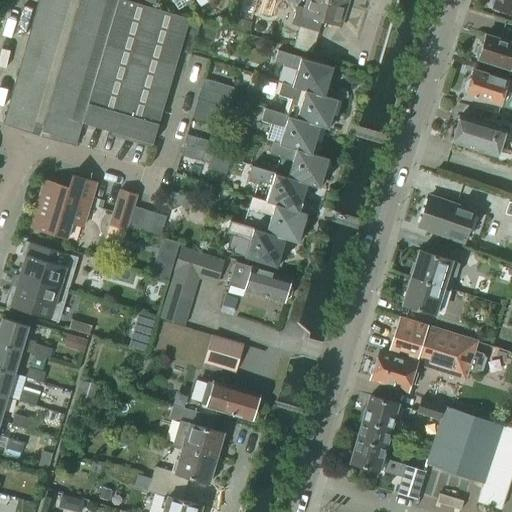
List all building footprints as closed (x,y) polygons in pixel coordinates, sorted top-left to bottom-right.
[(41,0),(4,123),(75,145),(82,121),(107,38),(118,0),(41,0)] [(118,0),(107,38),(82,121),(152,143),(189,19),(127,0),(118,0)] [(172,0),(178,9),(184,4),(190,0),(172,0)] [(345,5),(328,0),(306,0),(304,8),(296,5),(291,24),(318,32),(321,21),(339,26),(345,5)] [(511,0),(496,0),(494,7),(511,12),(511,0)] [(249,33),(252,22),(236,17),(233,28),(249,33)] [(190,55),(200,21),(190,19),(180,52),(190,55)] [(510,69),(511,61),(511,41),(485,33),(477,59),(510,69)] [(279,82),(336,99),(337,98),(324,95),(333,66),(277,50),(273,62),(284,65),(279,82)] [(465,80),(463,88),(466,94),(499,104),(504,89),(509,91),(511,91),(511,79),(511,80),(473,69),(471,77),(465,80)] [(199,88),(230,98),(233,88),(202,79),(199,88)] [(264,108),(328,127),(336,99),(279,82),(281,83),(277,94),(288,97),(284,113),(264,107),(264,108)] [(230,98),(199,88),(196,99),(197,99),(192,117),(212,123),(218,105),(227,108),(230,98)] [(328,127),(264,108),(260,120),(271,123),(266,139),(328,158),(329,157),(311,152),(319,125),(328,128),(328,127)] [(506,142),(509,130),(459,115),(456,126),(452,127),(450,135),(451,138),(452,141),(472,148),(475,153),(481,155),(486,152),(497,155),(501,140),(506,142)] [(183,145),(214,154),(217,144),(186,135),(183,145)] [(328,158),(266,139),(266,140),(272,142),(269,154),(279,157),(275,172),(251,165),(320,186),(328,158)] [(214,154),(183,145),(180,155),(210,165),(214,154)] [(320,186),(251,165),(247,178),(257,181),(253,195),(251,195),(251,196),(298,210),(306,183),(320,187),(320,186)] [(83,226),(96,181),(72,174),(68,186),(44,179),(30,227),(67,238),(71,223),(83,226)] [(137,193),(130,191),(119,188),(109,224),(127,229),(137,193)] [(197,211),(200,201),(170,192),(167,202),(197,211)] [(429,195),(419,226),(463,241),(474,210),(429,195)] [(251,196),(247,208),(271,215),(266,232),(298,241),(306,213),(307,212),(298,210),(251,196)] [(140,230),(146,210),(136,207),(130,227),(140,230)] [(146,210),(140,230),(150,233),(156,213),(146,210)] [(156,213),(150,233),(160,236),(166,216),(156,213)] [(298,241),(229,220),(225,233),(236,236),(231,253),(276,266),(284,239),(298,243),(298,241)] [(162,237),(150,273),(168,279),(180,243),(162,237)] [(20,275),(68,290),(78,257),(26,241),(22,255),(25,257),(20,275)] [(181,246),(167,295),(191,302),(199,278),(217,284),(224,259),(181,246)] [(411,277),(443,287),(447,274),(455,277),(460,263),(452,260),(419,250),(411,277)] [(111,262),(90,257),(87,267),(108,273),(111,262)] [(111,262),(108,272),(118,274),(120,268),(111,262)] [(291,278),(252,267),(235,262),(229,284),(245,289),(245,290),(284,302),(285,300),(290,297),(292,291),(289,285),(291,278)] [(68,290),(20,275),(14,293),(10,292),(6,306),(58,322),(68,290)] [(443,287),(411,277),(403,304),(435,314),(438,304),(445,306),(451,289),(443,287)] [(237,295),(228,292),(221,312),(231,315),(237,295)] [(138,314),(128,346),(144,351),(154,319),(138,314)] [(428,357),(425,367),(465,379),(468,368),(480,372),(485,353),(474,350),(476,340),(400,317),(389,354),(389,355),(403,359),(405,354),(412,356),(414,352),(428,357)] [(2,318),(0,325),(0,343),(21,351),(49,359),(52,348),(24,341),(29,326),(2,318)] [(89,335),(92,325),(71,319),(69,328),(89,335)] [(212,334),(204,363),(234,372),(242,343),(212,334)] [(0,343),(0,369),(14,373),(17,364),(21,351),(0,343)] [(389,355),(389,354),(380,352),(376,364),(372,365),(370,370),(373,371),(371,377),(408,388),(415,364),(425,367),(428,357),(414,352),(412,356),(405,354),(403,359),(389,355)] [(45,372),(28,367),(26,377),(42,382),(45,372)] [(0,394),(7,397),(14,373),(0,369),(0,394)] [(81,380),(75,403),(93,408),(100,385),(81,380)] [(258,397),(208,381),(201,401),(252,418),(258,397)] [(35,405),(38,395),(22,390),(19,400),(35,405)] [(363,421),(389,428),(394,413),(399,415),(402,403),(371,394),(363,421)] [(421,398),(416,412),(439,420),(426,463),(483,482),(476,501),(500,509),(511,471),(511,427),(421,397),(421,398)] [(172,445),(182,448),(216,458),(223,432),(203,426),(206,414),(173,404),(169,417),(179,420),(172,445)] [(12,424),(28,429),(31,419),(15,414),(14,414),(12,424)] [(389,428),(363,421),(357,442),(384,449),(389,428)] [(0,446),(21,453),(24,443),(0,435),(0,446)] [(382,471),(386,460),(381,458),(384,449),(357,442),(351,462),(382,471)] [(151,478),(185,488),(188,477),(208,483),(216,458),(182,448),(174,472),(154,466),(151,478)] [(386,460),(382,471),(401,476),(405,464),(386,459),(386,460)] [(405,464),(397,493),(417,498),(425,470),(405,464)] [(163,511),(200,511),(202,506),(182,500),(185,488),(151,478),(147,491),(168,497),(163,511)]
